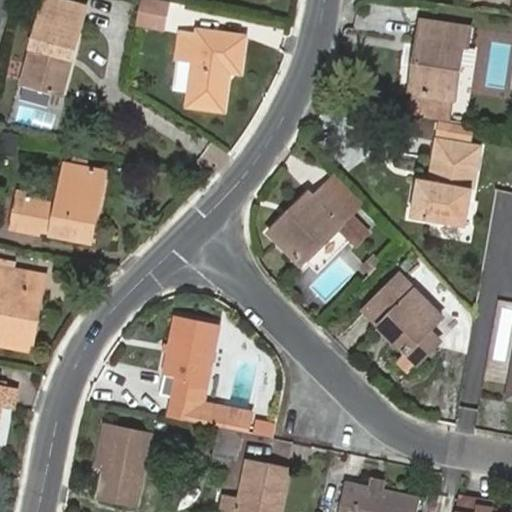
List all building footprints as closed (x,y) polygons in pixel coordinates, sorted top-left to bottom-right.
[(59,0),(42,0),(21,86),(61,95),(84,6),(59,0)] [(166,2),(157,0),(141,0),(136,25),(161,31),(166,2)] [(421,23),(409,93),(450,100),(460,48),(463,48),(467,31),(421,23)] [(192,64),(185,106),(221,112),(227,73),(237,74),(242,38),(197,31),(196,33),(180,31),(175,61),(192,64)] [(0,150),(17,154),(21,135),(0,131),(0,133),(0,150)] [(430,140),(423,182),(429,182),(436,141),(430,140)] [(429,182),(423,182),(416,180),(410,218),(464,227),(477,149),(436,141),(429,182)] [(43,202),(16,197),(10,227),(37,232),(37,229),(50,232),(49,235),(91,244),(95,223),(88,222),(91,209),(97,210),(105,173),(64,163),(56,205),(43,202)] [(322,190),(351,219),(366,204),(337,175),(322,190)] [(286,224),(282,219),(267,233),(301,267),(337,231),(354,247),(367,235),(351,219),(322,190),(312,199),(308,195),(295,207),(299,212),(286,224)] [(17,191),(16,197),(43,202),(44,196),(17,191)] [(295,207),(282,219),(286,224),(299,212),(295,207)] [(88,222),(95,223),(97,210),(91,209),(88,222)] [(11,287),(13,271),(0,268),(0,345),(24,350),(33,290),(11,287)] [(36,275),(13,271),(11,287),(33,290),(36,275)] [(363,312),(404,353),(397,361),(408,373),(435,345),(425,335),(440,319),(399,276),(363,312)] [(174,317),(163,375),(175,378),(171,398),(202,404),(216,325),(174,317)] [(0,406),(14,410),(18,393),(0,389),(0,406)] [(96,466),(105,468),(113,427),(105,425),(96,466)] [(113,427),(105,468),(99,497),(136,505),(145,466),(160,469),(167,438),(113,427)] [(218,428),(212,459),(233,463),(236,449),(239,449),(243,433),(220,429),(218,428)] [(275,511),(284,468),(247,460),(240,497),(225,494),(221,511),(275,511)] [(281,511),(290,468),(284,468),(275,511),(281,511)] [(370,492),(382,495),(384,483),(373,481),(370,492)] [(416,511),(419,503),(382,495),(370,492),(343,486),(337,511),(416,511)] [(493,511),(495,507),(459,499),(456,511),(493,511)]
